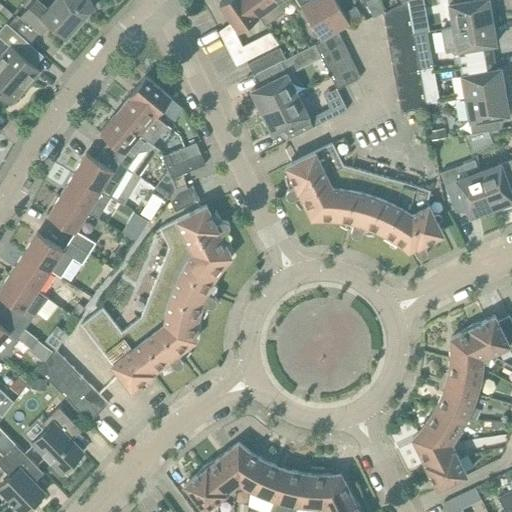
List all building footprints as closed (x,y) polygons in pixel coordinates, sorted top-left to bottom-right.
[(21,15),(27,21),(42,34),(50,25),(65,38),(90,10),(94,8),(90,0),(55,0),(45,13),(33,2),(21,15)] [(258,17),(246,0),(225,0),(219,4),(232,22),(219,31),(236,65),(254,56),(279,44),(270,32),(243,46),(236,32),(238,31),(258,17)] [(278,2),(276,0),(246,0),(258,17),(259,16),(265,24),(284,11),(278,2)] [(276,0),(278,2),(280,0),(293,0),(300,10),(302,9),(321,40),(335,32),(316,0),(276,0)] [(316,0),(335,32),(349,23),(335,0),(316,0)] [(365,0),(374,17),(383,12),(385,12),(379,0),(365,0)] [(386,26),(412,21),(408,0),(385,12),(383,12),(386,26)] [(448,0),(453,27),(492,20),(488,0),(448,0)] [(496,44),(492,20),(453,27),(457,50),(453,51),(455,63),(459,62),(486,57),(484,46),(496,44)] [(386,26),(388,38),(414,34),(412,21),(386,26)] [(0,94),(10,103),(39,70),(22,55),(31,44),(6,22),(0,29),(0,94)] [(315,44),(321,55),(344,43),(339,32),(315,44)] [(414,34),(388,38),(390,50),(416,46),(414,34)] [(350,55),(344,43),(321,55),(326,66),(350,55)] [(418,58),(416,46),(390,50),(392,62),(418,58)] [(254,75),(257,73),(281,61),(286,59),(280,47),(266,54),(248,63),(254,75)] [(350,55),(326,66),(332,78),(355,66),(350,55)] [(459,62),(465,98),(505,91),(501,67),(488,70),(486,57),(459,62)] [(392,62),(394,75),(420,70),(420,69),(419,60),(418,58),(392,62)] [(432,58),(419,60),(420,69),(433,66),(432,58)] [(251,90),(262,112),(298,94),(281,61),(257,73),(262,85),(251,90)] [(355,66),(332,78),(337,89),(361,77),(355,66)] [(423,83),(420,70),(394,75),(396,87),(423,83)] [(146,75),(131,94),(156,115),(155,115),(156,116),(172,96),(146,75)] [(396,87),(399,99),(425,95),(423,83),(396,87)] [(509,115),(505,91),(465,98),(472,133),(499,129),(497,117),(509,115)] [(166,124),(156,116),(155,115),(156,115),(131,94),(116,113),(140,133),(151,143),(166,124)] [(298,94),(262,112),(272,133),(284,128),(289,138),(313,126),(298,94)] [(427,107),(425,95),(399,99),(401,112),(427,107)] [(320,113),(324,121),(347,110),(343,102),(330,108),(320,113)] [(108,139),(102,149),(128,167),(138,150),(146,149),(151,143),(140,133),(116,113),(100,132),(108,139)] [(442,129),(432,131),(433,140),(443,138),(442,129)] [(196,141),(167,153),(171,164),(200,152),(196,141)] [(443,233),(434,216),(428,201),(431,190),(344,164),(333,142),(286,165),(296,187),(302,184),(305,190),(299,193),(312,219),(320,218),(329,218),(337,219),(345,220),(356,222),(358,216),(364,218),(362,224),(374,229),(383,233),(392,238),(400,244),(408,251),(416,247),(413,241),(419,238),(422,244),(443,233)] [(128,167),(102,149),(96,159),(86,153),(73,174),(101,190),(101,191),(110,196),(128,167)] [(511,158),(494,165),(478,171),(492,208),(496,207),(497,209),(507,205),(506,203),(511,201),(511,149),(509,151),(511,157),(511,158)] [(205,163),(200,152),(171,164),(167,153),(162,155),(168,169),(171,177),(205,163)] [(168,169),(155,187),(165,194),(174,183),(172,179),(171,177),(168,169)] [(478,171),(445,183),(447,190),(454,209),(465,205),(468,212),(470,217),(478,214),(479,215),(489,212),(489,210),(492,208),(478,171)] [(116,200),(110,196),(101,191),(101,190),(73,174),(61,194),(88,211),(89,210),(104,220),(116,200)] [(182,174),(172,179),(176,189),(186,184),(182,174)] [(168,197),(170,202),(175,211),(199,199),(193,186),(168,197)] [(141,214),(150,221),(159,208),(158,207),(164,198),(156,193),(141,214)] [(75,232),(70,241),(89,252),(95,242),(76,230),(88,211),(61,194),(48,215),(75,232)] [(217,226),(206,205),(159,227),(169,247),(141,316),(122,331),(103,307),(81,324),(128,385),(149,369),(152,372),(150,374),(151,374),(171,359),(167,354),(173,349),(177,355),(195,340),(198,321),(203,303),(203,301),(197,299),(199,292),(206,295),(207,293),(214,280),(222,268),(232,256),(220,232),(214,235),(211,229),(217,226)] [(136,240),(143,231),(134,224),(127,234),(136,240)] [(37,232),(24,253),(51,270),(61,276),(73,257),(82,263),(89,252),(70,241),(64,250),(37,232)] [(38,289),(51,270),(24,253),(11,273),(48,297),(48,296),(38,289)] [(0,295),(13,304),(6,313),(25,328),(34,317),(37,311),(48,297),(11,273),(0,289),(0,295)] [(78,302),(71,312),(77,317),(84,307),(78,302)] [(0,355),(1,357),(4,355),(9,354),(12,351),(12,345),(17,340),(16,339),(25,328),(6,313),(0,321),(0,355)] [(472,325),(470,326),(471,327),(479,344),(484,342),(490,354),(511,342),(511,320),(509,315),(498,321),(495,315),(481,322),(479,322),(477,323),(475,323),(474,324),(472,325)] [(451,354),(451,358),(482,367),(482,366),(483,364),(483,362),(483,361),(483,359),(483,358),(490,354),(484,342),(479,344),(471,327),(470,326),(468,327),(467,328),(465,329),(464,330),(462,331),(461,332),(451,337),(451,341),(451,344),(451,348),(451,351),(451,354)] [(31,348),(30,350),(44,361),(47,357),(52,351),(38,340),(31,348)] [(108,403),(54,348),(38,369),(76,407),(90,422),(108,403)] [(482,367),(451,358),(450,363),(449,368),(448,374),(447,379),(445,384),(476,393),(478,388),(479,383),(480,378),(481,373),(482,367)] [(19,375),(10,387),(18,394),(28,382),(19,375)] [(33,377),(32,389),(45,390),(46,378),(33,377)] [(475,398),(476,393),(445,384),(444,389),(442,394),(440,399),(438,403),(435,408),(466,418),(469,413),(471,408),(473,403),(475,398)] [(0,388),(0,414),(1,415),(2,416),(13,400),(0,388)] [(77,426),(63,412),(59,407),(42,423),(47,428),(32,442),(62,473),(84,451),(68,435),(77,426)] [(464,423),(466,418),(435,408),(432,413),(429,417),(426,422),(423,426),(420,430),(452,441),(455,437),(458,432),(461,428),(464,423)] [(0,427),(0,452),(3,455),(0,458),(0,465),(10,476),(0,486),(0,490),(21,511),(25,511),(45,493),(34,482),(29,476),(39,467),(15,443),(0,427)] [(452,441),(420,430),(417,433),(420,436),(419,442),(415,444),(426,465),(443,456),(445,461),(457,455),(451,443),(452,441)] [(245,487),(250,489),(260,457),(255,455),(251,452),(247,449),(243,446),(239,442),(226,452),(237,467),(230,473),(239,483),(245,487)] [(206,464),(205,466),(206,467),(217,482),(214,485),(222,495),(239,483),(230,473),(237,467),(226,452),(215,460),(213,461),(211,462),(210,463),(208,463),(206,464)] [(443,456),(426,465),(438,489),(456,480),(467,475),(457,455),(445,461),(443,456)] [(260,457),(250,489),(254,491),(264,495),(274,499),(284,468),(279,466),(274,464),(269,462),(264,460),(260,457)] [(197,474),(184,484),(197,500),(204,509),(222,495),(214,485),(217,482),(206,467),(205,466),(203,467),(202,468),(200,470),(199,471),(198,473),(197,474)] [(289,469),(284,468),(274,499),(279,501),(284,502),(294,504),(299,505),(310,473),(304,473),(299,472),(294,471),(289,469)] [(318,474),(310,473),(299,505),(308,506),(312,506),(321,507),(337,480),(331,477),(331,474),(322,474),(318,474)] [(321,507),(323,511),(345,511),(357,506),(345,482),(342,483),(337,480),(321,507)] [(511,511),(511,489),(498,496),(504,510),(501,511),(511,511)]
